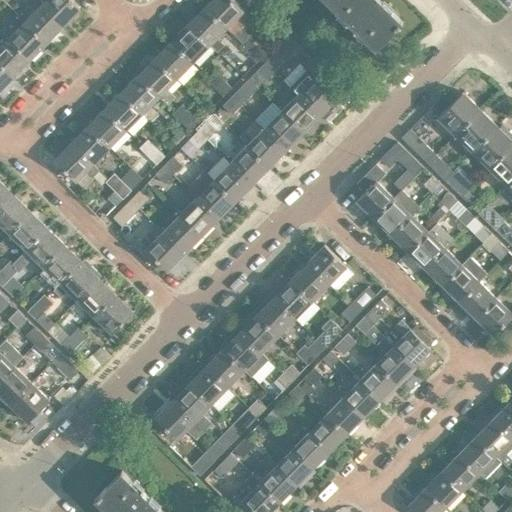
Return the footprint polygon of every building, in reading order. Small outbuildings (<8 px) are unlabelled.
[(44,0),(41,4),(62,24),(78,7),(71,0),(44,0)] [(210,0),(205,6),(226,27),(243,10),(246,13),(255,4),(251,0),(210,0)] [(375,49),(402,21),(380,0),(329,0),(327,3),(356,30),(357,29),(364,36),(363,37),(375,49)] [(45,41),(62,24),(41,4),(24,21),(45,41)] [(188,23),(209,44),(217,51),(224,44),(216,37),(226,27),(205,6),(188,23)] [(28,58),(45,41),(24,21),(8,37),(8,38),(28,58)] [(193,61),(209,44),(188,23),(171,40),(193,61)] [(0,63),(12,75),(28,58),(8,38),(8,37),(0,29),(0,43),(1,45),(0,45),(0,63)] [(256,62),(264,53),(247,36),(239,45),(256,62)] [(337,81),(307,52),(307,53),(290,36),(281,45),(290,53),(307,69),(291,86),(319,114),(327,106),(330,109),(338,101),(335,98),(336,97),(329,89),(337,81)] [(193,61),(171,40),(154,57),(176,78),(193,61)] [(274,70),(283,61),(290,53),(281,45),(265,61),(274,70)] [(176,78),(154,57),(137,74),(159,95),(167,104),(175,96),(166,88),(176,78)] [(265,79),(274,70),(265,61),(256,70),(265,79)] [(0,87),(12,75),(0,63),(0,87)] [(223,96),(231,87),(214,70),(205,79),(223,96)] [(159,95),(137,74),(121,91),(142,112),(151,121),(158,114),(149,105),(159,95)] [(302,131),(319,114),(291,86),(285,92),(292,99),(281,110),(302,131)] [(240,104),(249,96),(240,87),(231,95),(240,104)] [(142,112),(121,91),(104,108),(125,129),(142,112)] [(437,117),(454,134),(479,108),(462,91),(437,117)] [(231,114),(240,104),(231,95),(222,105),(231,114)] [(189,130),(197,121),(180,104),(172,113),(189,130)] [(125,129),(104,108),(87,125),(108,146),(125,129)] [(454,134),(471,151),(496,125),(479,108),(454,134)] [(281,110),(264,127),(285,149),(302,131),(281,110)] [(206,139),(215,130),(206,121),(197,130),(206,139)] [(108,146),(87,125),(70,142),(92,163),(108,146)] [(503,131),(496,125),(471,151),(488,167),(511,143),(511,140),(511,139),(511,134),(505,128),(503,131)] [(268,166),(285,149),(264,127),(247,145),(268,166)] [(197,148),(206,139),(197,130),(188,139),(197,148)] [(426,162),(435,153),(418,137),(409,145),(426,162)] [(156,164),(164,155),(147,139),(138,147),(156,164)] [(422,167),(397,141),(388,150),(397,158),(414,175),(422,167)] [(92,177),(99,169),(92,163),(70,142),(53,159),(75,180),(85,170),(92,177)] [(511,143),(488,167),(505,184),(511,177),(511,143)] [(268,166),(247,145),(230,162),(251,183),(268,166)] [(388,166),(397,158),(388,150),(380,158),(388,166)] [(444,179),(452,170),(435,153),(426,162),(444,179)] [(172,174),(181,165),(172,156),(163,165),(172,174)] [(234,200),(251,183),(230,162),(213,179),(234,200)] [(163,183),(172,174),(163,165),(154,174),(163,183)] [(452,187),(461,179),(452,170),(444,179),(452,187)] [(122,198),(130,190),(113,173),(105,181),(122,198)] [(431,192),(439,183),(431,175),(422,184),(431,192)] [(354,198),(371,215),(391,195),(374,178),(354,198)] [(217,218),(234,200),(213,179),(196,197),(217,218)] [(0,206),(13,194),(0,181),(0,206)] [(399,187),(391,195),(371,215),(389,232),(408,212),(409,212),(416,204),(399,187)] [(469,204),(478,196),(469,187),(461,196),(469,204)] [(138,208),(147,199),(138,190),(129,199),(138,208)] [(448,209),(456,200),(448,192),(439,200),(448,209)] [(0,223),(9,232),(30,211),(13,194),(0,206),(0,223)] [(200,235),(217,218),(196,197),(179,214),(200,235)] [(121,226),(138,208),(129,199),(112,217),(121,226)] [(486,221),(495,212),(486,204),(478,212),(486,221)] [(465,225),(474,217),(465,208),(457,217),(465,225)] [(26,249),(47,227),(30,211),(9,232),(26,249)] [(389,232),(406,249),(426,229),(409,212),(408,212),(389,232)] [(183,252),(200,235),(179,214),(162,231),(183,252)] [(503,237),(511,229),(499,217),(491,225),(503,237)] [(426,229),(406,249),(424,266),(443,246),(445,248),(453,239),(434,220),(426,229)] [(482,242),(491,234),(482,225),(474,234),(482,242)] [(43,266),(64,244),(47,227),(26,249),(12,263),(10,260),(0,270),(5,275),(7,273),(10,277),(17,270),(18,272),(33,256),(43,266)] [(183,252),(162,231),(145,249),(166,270),(183,252)] [(499,259),(508,250),(499,242),(491,250),(499,259)] [(60,282),(81,261),(64,244),(43,266),(60,282)] [(307,261),(329,282),(346,265),(324,244),(307,261)] [(424,266),(441,283),(461,263),(445,248),(443,246),(424,266)] [(461,264),(461,263),(441,283),(458,300),(478,280),(478,281),(486,273),(469,256),(461,264)] [(60,282),(53,289),(60,296),(67,289),(77,299),(98,278),(98,277),(100,274),(90,264),(87,267),(81,261),(60,282)] [(329,282),(307,261),(290,278),(312,300),(329,282)] [(0,284),(1,286),(10,277),(7,273),(5,275),(0,270),(0,284)] [(115,295),(98,278),(77,299),(94,316),(115,295)] [(290,278),(273,296),(295,317),(312,300),(290,278)] [(468,310),(476,317),(495,297),(478,281),(478,280),(458,300),(460,302),(457,304),(465,313),(468,310)] [(359,312),(376,295),(367,286),(350,303),(359,312)] [(0,309),(8,301),(0,293),(0,309)] [(43,294),(34,304),(38,308),(40,306),(44,310),(52,302),(43,294)] [(132,311),(115,295),(94,316),(111,333),(132,311)] [(253,310),(278,334),(295,317),(273,296),(267,302),(264,299),(253,310)] [(493,334),(501,326),(509,333),(511,329),(511,309),(510,312),(495,297),(476,317),(493,334)] [(371,323),(387,306),(380,299),(363,316),(371,323)] [(349,321),(359,312),(350,303),(341,313),(349,321)] [(35,319),(44,310),(40,306),(38,308),(34,304),(27,311),(35,319)] [(17,327),(25,318),(16,309),(7,318),(17,327)] [(278,334),(253,310),(243,320),(246,323),(239,330),(261,352),(278,334)] [(362,332),(371,323),(363,316),(355,324),(362,332)] [(401,333),(391,343),(413,365),(429,347),(399,317),(392,324),(401,333)] [(34,344),(43,335),(33,326),(25,335),(34,344)] [(78,343),(86,335),(78,327),(68,337),(72,341),(74,339),(78,343)] [(325,346),(333,338),(324,329),(316,338),(325,346)] [(229,335),(219,345),(222,348),(244,369),(251,376),(268,359),(261,352),(239,330),(232,337),(229,335)] [(355,341),(347,333),(334,346),(342,354),(355,341)] [(405,372),(413,365),(391,343),(382,334),(375,341),(384,350),(374,360),(396,382),(397,381),(400,384),(408,375),(405,372)] [(43,353),(52,344),(43,335),(34,344),(43,353)] [(61,344),(69,352),(78,343),(74,339),(72,341),(68,337),(61,344)] [(316,356),(318,353),(325,346),(316,338),(307,347),(316,356)] [(0,343),(0,379),(14,365),(13,365),(22,357),(4,339),(0,343)] [(227,386),(244,369),(222,348),(205,365),(227,386)] [(329,366),(337,357),(330,350),(321,359),(329,366)] [(69,378),(78,370),(60,352),(51,361),(69,378)] [(388,389),(396,382),(374,360),(357,377),(379,399),(380,398),(383,401),(391,392),(388,389)] [(291,381),(299,372),(291,364),(282,372),(291,381)] [(0,394),(10,404),(31,383),(14,365),(0,379),(0,394)] [(185,380),(210,404),(227,386),(205,365),(199,372),(196,369),(185,380)] [(310,385),(320,374),(313,367),(303,377),(310,385)] [(282,390),(291,381),(282,372),(273,382),(282,390)] [(341,395),(362,416),(379,399),(357,377),(341,395)] [(171,400),(203,431),(211,422),(201,413),(210,404),(185,380),(175,390),(178,392),(171,400)] [(31,383),(10,404),(27,421),(48,400),(31,383)] [(295,400),(304,391),(296,384),(288,393),(295,400)] [(62,404),(70,396),(62,388),(54,396),(62,404)] [(346,433),(362,416),(341,395),(324,412),(346,433)] [(257,416),(266,407),(257,398),(248,407),(257,416)] [(511,404),(508,401),(507,403),(504,399),(495,409),(498,412),(492,418),(511,438),(511,404)] [(185,429),(195,438),(203,431),(171,400),(154,417),(176,438),(185,429)] [(279,417),(287,408),(280,401),(271,410),(279,417)] [(248,425),(257,416),(248,407),(239,416),(248,425)] [(329,450),(346,433),(324,412),(307,429),(329,450)] [(482,429),(475,436),(500,461),(505,465),(511,459),(506,453),(511,446),(511,438),(492,418),(490,420),(487,417),(479,426),(482,429)] [(262,434),(270,425),(263,418),(255,427),(262,434)] [(290,446),(312,467),(329,450),(307,429),(290,446)] [(223,450),(232,441),(223,433),(214,442),(223,450)] [(465,446),(458,453),(478,472),(484,478),(500,461),(475,436),(473,437),(470,434),(462,443),(465,446)] [(240,456),(245,451),(254,442),(246,435),(233,449),(240,456)] [(214,442),(199,457),(208,465),(223,450),(214,442)] [(305,474),(312,467),(290,446),(284,452),(277,445),(267,456),(265,453),(264,454),(295,484),(297,483),(299,486),(308,477),(305,474)] [(191,449),(182,458),(199,475),(208,465),(199,457),(191,449)] [(478,472),(458,453),(441,470),(461,489),(478,472)] [(248,472),(279,501),(295,484),(264,454),(258,460),(267,469),(257,479),(249,471),(248,472)] [(138,491),(131,484),(133,482),(121,470),(94,498),(108,511),(163,511),(140,489),(138,491)] [(441,470),(424,487),(444,506),(461,489),(441,470)] [(268,511),(279,501),(248,472),(242,478),(251,486),(240,497),(236,493),(228,502),(237,511),(268,511)] [(506,499),(511,493),(511,488),(506,482),(497,491),(506,499)] [(438,511),(444,506),(424,487),(408,504),(416,511),(438,511)] [(484,511),(493,511),(498,508),(489,499),(481,508),(484,511)] [(502,511),(511,511),(511,504),(510,503),(502,511)]
